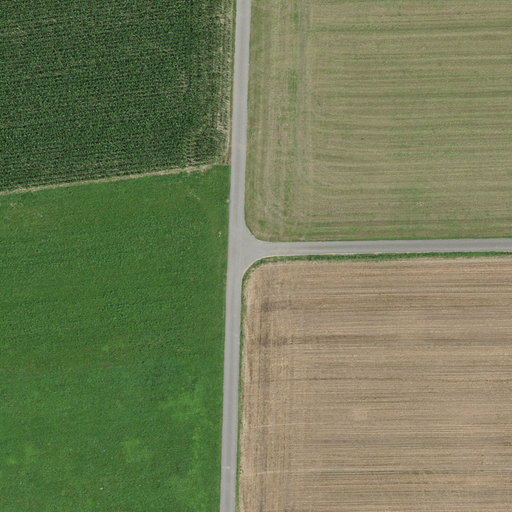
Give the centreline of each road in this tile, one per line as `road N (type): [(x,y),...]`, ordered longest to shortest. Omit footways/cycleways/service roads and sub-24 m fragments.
road 1 (unclassified): [(241,253),(511,249)]
road 2 (unclassified): [(233,511),(241,253)]
road 3 (unclassified): [(241,253),(248,0)]
